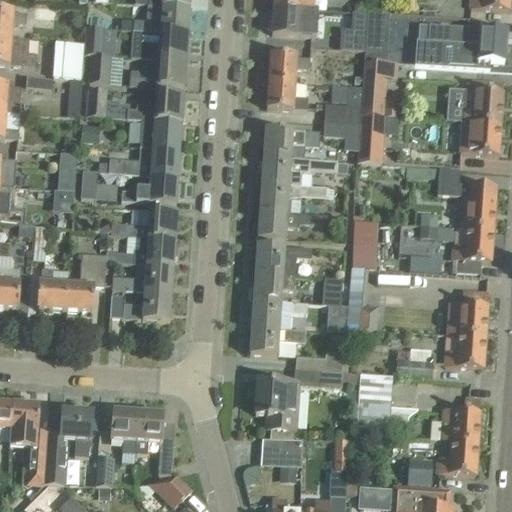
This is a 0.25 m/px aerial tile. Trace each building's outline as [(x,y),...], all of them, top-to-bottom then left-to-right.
[(162,10),(189,11),(189,0),(135,0),(135,8),(162,10)] [(274,0),(273,10),(313,13),(313,0),(274,0)] [(507,15),(508,0),(470,0),(470,12),(507,15)] [(54,21),(55,9),(35,7),(34,19),(54,21)] [(162,10),(160,36),(187,38),(189,11),(162,10)] [(299,38),(314,39),(316,13),(313,13),(273,10),(271,38),(299,40),(299,38)] [(0,40),(11,42),(12,27),(25,28),(26,17),(13,16),(13,14),(0,13),(0,40)] [(364,64),(387,66),(389,17),(367,16),(366,35),(364,54),(364,64)] [(121,23),(121,34),(148,36),(149,25),(121,23)] [(506,33),(486,32),(428,28),(427,47),(415,46),(414,69),(469,72),(489,74),(490,65),(504,66),(506,33)] [(85,32),(84,59),(91,60),(105,60),(107,33),(85,32)] [(341,33),(340,52),(342,53),(364,54),(366,35),(357,34),(352,34),(341,33)] [(185,64),(187,38),(160,36),(159,49),(132,47),(131,62),(185,64)] [(29,43),(11,42),(0,40),(0,68),(35,71),(36,58),(28,57),(29,43)] [(53,67),(82,70),(83,48),(55,46),(53,67)] [(268,85),(296,87),(297,72),(309,72),(310,62),(297,61),(297,59),(270,58),(268,85)] [(109,89),(111,61),(91,60),(89,87),(109,89)] [(183,93),(185,64),(131,62),(158,64),(157,76),(130,74),(129,89),(183,93)] [(364,74),(363,81),(387,83),(396,83),(397,67),(387,67),(387,66),(364,64),(364,74)] [(82,70),(53,67),(52,81),(69,82),(81,83),(82,70)] [(52,94),(53,83),(26,81),(25,92),(52,94)] [(386,99),(387,83),(363,81),(362,91),(361,111),(360,118),(385,120),(386,99)] [(463,92),(461,125),(499,128),(502,84),(482,82),(475,82),(466,81),(465,92),(463,92)] [(69,82),(67,120),(80,121),(80,120),(82,84),(81,83),(69,82)] [(295,102),(296,87),(268,85),(266,112),(294,114),(294,112),(306,113),(307,103),(295,102)] [(0,87),(0,115),(5,116),(19,116),(20,102),(20,92),(7,91),(8,89),(0,87)] [(348,90),(347,110),(361,111),(362,91),(348,90)] [(87,120),(105,121),(106,94),(88,93),(87,120)] [(154,126),(181,127),(183,99),(156,97),(155,111),(137,110),(136,114),(127,113),(127,124),(141,124),(154,125),(154,126)] [(325,108),(324,125),(360,128),(360,118),(361,111),(347,110),(325,108)] [(5,116),(0,115),(0,142),(4,143),(4,142),(17,143),(17,133),(4,132),(5,116)] [(358,142),(357,166),(381,168),(385,120),(360,118),(360,128),(358,142)] [(141,124),(139,152),(141,152),(152,153),(179,154),(181,127),(154,126),(154,125),(141,124)] [(324,125),(323,140),(345,141),(358,142),(360,128),(324,125)] [(460,142),(459,157),(477,158),(497,160),(499,128),(461,125),(460,142)] [(82,128),(81,145),(99,146),(100,129),(82,128)] [(265,133),(263,160),(291,162),(303,163),(304,150),(319,151),(320,136),(293,134),(285,134),(265,133)] [(65,141),(64,157),(76,158),(77,142),(65,141)] [(179,154),(152,153),(140,152),(139,152),(138,164),(109,162),(109,165),(108,177),(151,180),(177,181),(179,154)] [(73,172),(74,160),(58,159),(57,170),(73,172)] [(291,162),(263,160),(261,187),(301,190),(302,179),(311,180),(311,176),(336,177),(337,165),(303,163),(291,162)] [(0,190),(11,191),(13,165),(1,164),(1,163),(0,162),(0,190)] [(99,167),(98,176),(108,177),(109,167),(99,167)] [(460,232),(492,234),(495,190),(459,188),(460,174),(439,172),(407,170),(406,180),(438,182),(437,198),(462,200),(460,232)] [(82,190),(81,202),(95,203),(97,176),(83,175),(82,190)] [(175,209),(177,181),(151,180),(150,192),(137,191),(136,196),(122,195),(121,205),(175,209)] [(261,187),(259,214),(300,217),(300,201),(325,203),(325,202),(333,203),(333,193),(326,192),(301,190),(261,187)] [(11,191),(0,190),(0,215),(10,216),(11,191)] [(139,241),(175,244),(177,216),(150,214),(150,215),(137,214),(136,229),(111,227),(107,227),(101,231),(101,235),(107,235),(107,239),(110,239),(139,241)] [(300,217),(259,214),(257,242),(285,244),(286,231),(299,232),(299,227),(326,230),(327,219),(300,217)] [(354,225),(352,271),(361,271),(368,272),(376,272),(378,226),(354,225)] [(33,230),(19,229),(19,239),(33,240),(33,230)] [(44,265),(47,231),(35,230),(35,231),(34,243),(32,264),(44,265)] [(492,234),(460,232),(454,232),(452,264),(456,264),(455,278),(456,278),(456,277),(479,278),(479,280),(480,280),(481,266),(489,266),(492,234)] [(106,266),(146,269),(173,271),(175,244),(139,241),(138,253),(134,252),(134,258),(106,256),(106,266)] [(257,249),(255,277),(295,279),(296,262),(311,263),(311,252),(257,249)] [(80,289),(68,288),(66,314),(92,316),(94,290),(102,290),(104,260),(82,258),(80,289)] [(410,261),(409,275),(439,277),(440,263),(410,261)] [(173,271),(146,269),(145,283),(113,280),(112,294),(144,296),(171,298),(173,271)] [(18,273),(0,271),(0,311),(17,312),(19,287),(17,286),(18,273)] [(351,271),(348,311),(346,333),(363,334),(368,272),(361,271),(352,271),(351,271)] [(66,314),(68,288),(52,287),(53,273),(42,273),(41,286),(39,286),(38,312),(66,314)] [(255,277),(253,304),(281,305),(282,293),(294,294),(294,290),(309,291),(310,280),(295,279),(255,277)] [(322,281),(320,308),(330,309),(340,310),(342,283),(322,281)] [(448,305),(446,332),(485,335),(487,297),(462,295),(461,306),(448,305)] [(171,298),(144,296),(143,308),(131,307),(124,307),(124,300),(111,299),(110,321),(169,325),(171,298)] [(253,304),(251,330),(290,333),(291,317),(307,318),(307,307),(281,305),(253,304)] [(330,309),(329,319),(346,321),(347,310),(340,310),(330,309)] [(306,334),(290,333),(251,330),(249,358),(278,360),(279,345),(305,347),(306,334)] [(482,373),(485,335),(446,332),(446,337),(456,338),(455,356),(446,355),(445,370),(482,373)] [(331,338),(330,350),(343,351),(344,338),(331,338)] [(410,352),(409,364),(430,366),(431,354),(410,352)] [(325,357),(325,363),(324,376),(342,377),(343,358),(325,357)] [(296,361),(295,373),(324,376),(325,363),(296,361)] [(430,366),(409,364),(396,364),(395,381),(432,383),(433,367),(430,366)] [(342,377),(324,376),(295,373),(294,386),(258,384),(255,418),(267,419),(267,420),(269,421),(269,432),(267,432),(270,433),(270,441),(294,442),(294,434),(297,388),(341,391),(342,388),(353,389),(354,378),(342,377)] [(359,389),(356,431),(388,433),(389,430),(390,411),(392,381),(360,379),(359,389)] [(440,445),(441,445),(449,446),(477,447),(480,404),(464,402),(463,414),(453,413),(442,413),(441,425),(440,444),(440,445)] [(0,432),(10,433),(12,406),(0,405),(0,432)] [(10,433),(9,447),(25,448),(29,448),(28,474),(45,475),(46,457),(47,449),(47,444),(47,436),(37,435),(38,428),(39,409),(12,406),(10,433)] [(45,475),(44,489),(63,490),(65,490),(67,451),(63,451),(63,442),(76,443),(75,461),(89,461),(92,416),(63,414),(61,434),(61,437),(47,436),(47,444),(47,449),(46,457),(45,475)] [(135,457),(138,416),(112,414),(110,442),(123,443),(122,456),(135,457)] [(164,417),(138,416),(135,457),(147,458),(148,445),(162,446),(164,417)] [(293,444),(294,442),(270,441),(270,443),(262,443),(261,457),(261,470),(280,470),(295,471),(301,471),(302,458),(302,444),(293,444)] [(438,461),(437,477),(455,478),(474,479),(477,447),(449,446),(448,462),(440,462),(438,461)] [(172,451),(160,450),(158,479),(171,480),(172,451)] [(96,490),(112,491),(113,463),(97,462),(96,490)] [(334,463),(334,475),(347,476),(347,464),(334,463)] [(409,464),(407,488),(429,489),(431,465),(409,464)] [(280,470),(280,482),(295,482),(295,471),(280,470)] [(346,487),(347,476),(334,475),(331,475),(329,501),(345,501),(345,498),(346,491),(346,487)] [(191,495),(176,480),(150,489),(174,511),(191,495)] [(346,491),(345,498),(357,499),(358,488),(346,487),(346,491)] [(44,489),(24,510),(25,511),(53,511),(59,507),(63,511),(83,511),(62,491),(44,489)] [(359,490),(358,511),(367,511),(388,511),(390,492),(359,490)] [(393,490),(391,511),(453,511),(454,510),(448,509),(449,494),(393,490)] [(286,511),(286,503),(272,503),(271,509),(266,509),(265,511),(286,511)]
